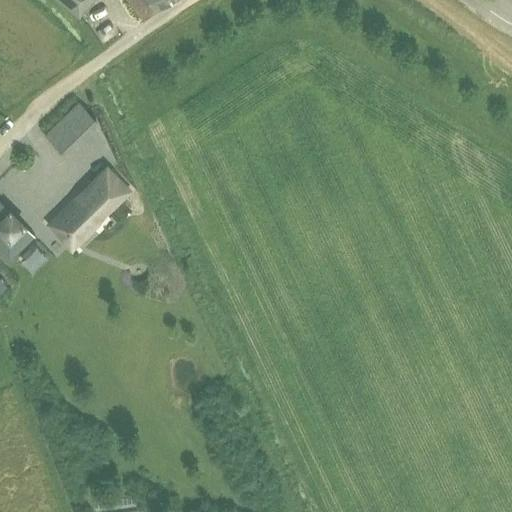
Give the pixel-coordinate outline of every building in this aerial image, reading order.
[(65,0),(80,11),(89,0),(65,0)] [(167,0),(128,0),(140,18),(167,0)] [(63,118),(79,134),(96,118),(80,102),(63,118)] [(96,177),(49,223),(64,239),(87,216),(94,223),(129,190),(110,171),(100,181),(96,177)] [(0,249),(10,259),(35,234),(0,198),(0,249)]
